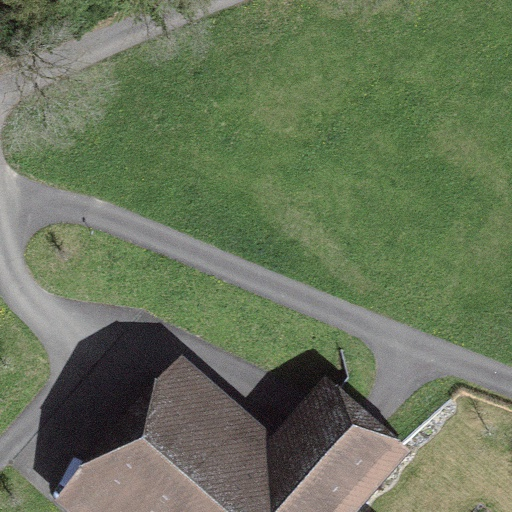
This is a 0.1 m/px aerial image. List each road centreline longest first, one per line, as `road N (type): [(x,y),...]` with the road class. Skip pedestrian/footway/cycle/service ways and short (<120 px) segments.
road 1 (track): [(511,383),(111,218),(0,186)]
road 2 (track): [(0,456),(53,398),(66,366),(56,333),(16,284),(3,251),(2,188)]
road 3 (unclassified): [(0,89),(225,0)]
